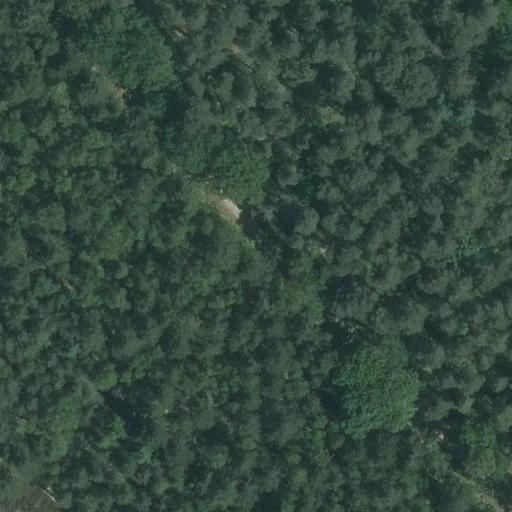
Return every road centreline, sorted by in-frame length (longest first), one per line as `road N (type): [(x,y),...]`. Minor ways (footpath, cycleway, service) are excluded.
road 1 (track): [(368,352),(63,9)]
road 2 (track): [(511,507),(368,352)]
